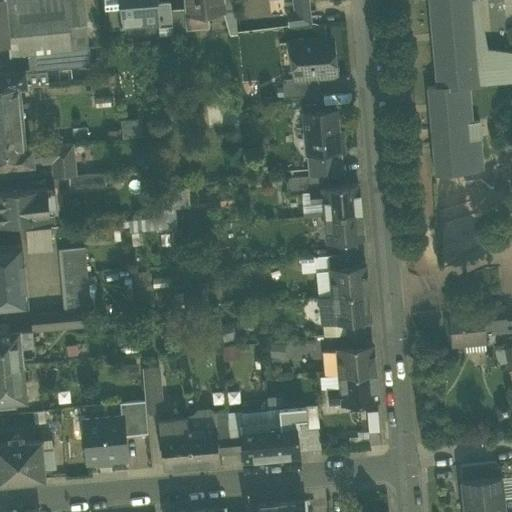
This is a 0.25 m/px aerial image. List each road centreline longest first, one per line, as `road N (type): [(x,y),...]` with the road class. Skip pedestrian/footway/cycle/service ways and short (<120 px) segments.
road 1 (residential): [(405,465),(361,0)]
road 2 (residential): [(405,465),(0,497)]
